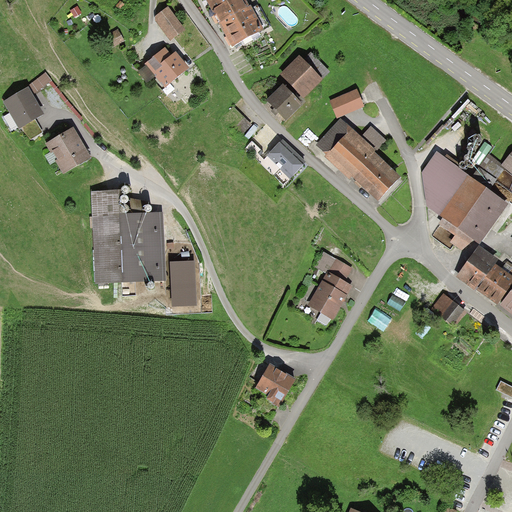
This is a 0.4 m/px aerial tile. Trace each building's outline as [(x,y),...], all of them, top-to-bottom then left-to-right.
[(200,0),(229,49),(261,31),(242,0),(200,0)] [(169,6),(153,17),(171,40),(174,38),(186,29),(169,6)] [(123,43),(115,29),(102,36),(110,50),(123,43)] [(162,90),(190,68),(176,51),(171,55),(165,47),(144,63),(146,65),(138,71),(147,83),(153,78),(162,90)] [(300,55),(280,74),(303,98),(330,72),(311,52),(304,59),(300,55)] [(303,104),(283,83),(267,99),(286,120),(303,104)] [(37,101),(30,88),(4,103),(18,129),(21,127),(29,140),(43,132),(36,120),(45,115),(37,101)] [(337,118),(365,106),(358,89),(330,101),(337,118)] [(252,124),(234,108),(223,119),(240,136),(252,124)] [(362,136),(341,118),(316,145),(378,201),(401,176),(376,153),(388,140),(372,125),(362,136)] [(92,159),(74,128),(46,144),(64,175),(92,159)] [(303,166),(306,162),(282,140),(268,155),(252,140),(245,148),(272,174),(283,185),(289,179),(290,180),(303,167),(303,166)] [(511,153),(501,168),(511,176),(511,153)] [(420,173),(425,207),(475,245),(504,206),(485,193),(502,170),(485,158),(469,179),(434,154),(420,173)] [(121,191),(92,192),(94,283),(164,281),(162,215),(121,216),(121,191)] [(511,279),(511,278),(511,276),(511,268),(505,263),(500,271),(492,265),(495,261),(479,250),(459,277),(497,304),(511,282),(511,279)] [(326,326),(349,288),(341,283),(349,270),(321,254),(313,268),(325,275),(306,306),(322,315),(317,322),(326,326)] [(198,274),(186,274),(186,301),(199,301),(198,274)] [(511,289),(499,305),(511,315),(511,289)] [(460,311),(442,297),(431,310),(449,325),(460,311)] [(274,401),(276,402),(278,399),(289,381),(267,368),(259,383),(255,390),(260,393),(267,397),(274,401)] [(511,397),(511,388),(498,381),(493,392),(510,401),(511,397)] [(271,412),(276,402),(274,401),(267,397),(260,393),(255,403),(271,412)]
